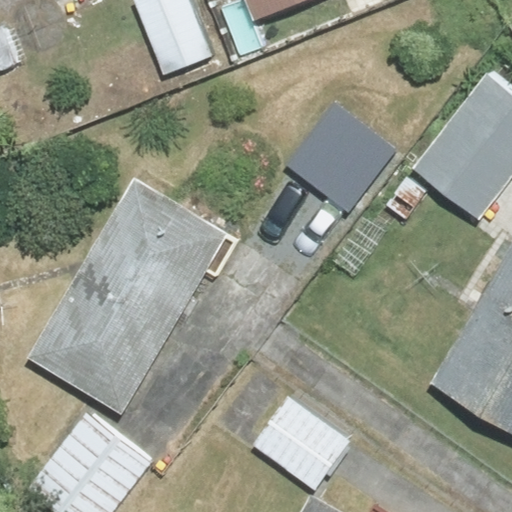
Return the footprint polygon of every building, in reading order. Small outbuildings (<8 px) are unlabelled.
[(184,0),(127,0),(153,72),(204,54),(184,0)] [(252,0),(262,24),(319,0),(252,0)] [(0,71),(26,63),(12,21),(0,25),(0,71)] [(474,219),(511,171),(511,96),(489,77),(413,169),(474,219)] [(224,233),(134,179),(27,360),(117,413),(224,233)] [(511,244),(432,388),(511,432),(511,244)] [(261,380),(226,427),(313,492),(348,445),(261,380)] [(109,511),(148,459),(80,409),(23,487),(56,511),(109,511)] [(337,511),(309,496),(300,511),(337,511)]
